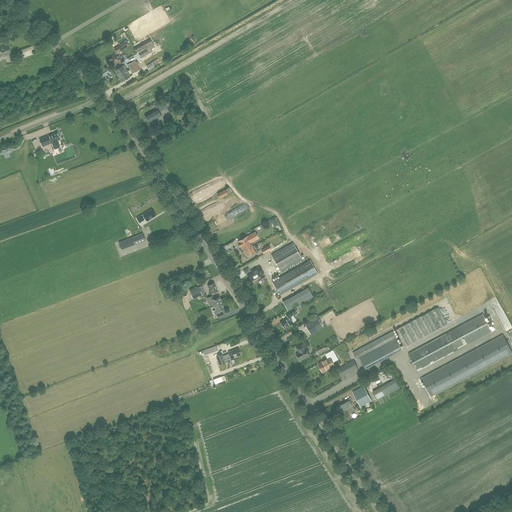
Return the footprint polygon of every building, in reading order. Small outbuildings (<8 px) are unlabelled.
[(124,48),(127,46),(125,42),(123,39),(120,41),(121,44),(114,49),(116,53),(124,48)] [(150,39),(134,48),(136,52),(147,46),(147,47),(153,44),(150,39)] [(10,53),(7,45),(3,47),(0,47),(0,54),(0,55),(1,56),(3,55),(3,56),(10,53)] [(138,53),(141,58),(148,54),(145,49),(138,53)] [(117,59),(114,55),(105,60),(110,67),(120,61),(119,58),(117,59)] [(149,70),(158,64),(158,63),(160,62),(159,59),(156,60),(146,66),(149,70)] [(130,69),(137,65),(134,61),(127,65),(130,69)] [(127,71),(124,65),(122,66),(115,70),(118,76),(125,72),(127,71)] [(132,74),(140,70),(137,65),(130,69),(132,74)] [(128,73),(127,71),(125,72),(118,76),(122,82),(130,77),(128,73)] [(149,123),(161,116),(159,111),(168,106),(165,101),(155,106),(156,109),(145,115),(149,123)] [(49,137),(40,141),(42,147),(52,143),(54,146),(59,144),(58,141),(60,139),(57,131),(52,134),(48,135),(49,137)] [(220,199),(228,194),(227,194),(230,192),(228,188),(225,190),(217,194),(220,199)] [(147,221),(155,216),(151,209),(137,218),(139,222),(145,219),(147,221)] [(252,247),(250,243),(258,238),(255,232),(238,241),(239,242),(238,243),(240,246),(241,246),(244,251),(252,247)] [(121,250),(123,249),(146,241),(143,233),(118,243),(121,250)] [(281,271),(302,259),(293,243),(271,255),(281,271)] [(263,254),(271,250),(268,245),(261,250),(263,254)] [(247,257),(255,252),(252,247),(244,251),(247,257)] [(279,295),(317,273),(310,260),(272,282),(279,295)] [(251,281),(264,274),(259,266),(247,273),(251,281)] [(211,293),(217,291),(214,283),(208,285),(211,293)] [(192,299),(202,295),(200,290),(203,289),(201,286),(189,291),(192,299)] [(287,311),(313,296),(308,287),(282,302),(287,311)] [(222,304),(219,297),(212,299),(211,297),(207,298),(209,305),(213,304),(214,306),(217,304),(217,305),(220,304),(221,304),(221,305),(222,304)] [(220,304),(217,305),(217,304),(214,306),(215,310),(213,311),(215,316),(217,315),(218,318),(224,316),(222,312),(220,313),(219,311),(224,309),(222,304),(221,305),(221,304),(220,304)] [(405,346),(434,331),(447,324),(438,307),(425,314),(396,330),(405,346)] [(287,327),(293,323),(290,318),(297,313),(294,308),(286,313),(289,316),(283,319),(284,320),(280,322),(281,323),(280,324),(282,328),(283,327),(284,328),(287,326),(287,327)] [(418,371),(492,332),(482,314),(408,353),(418,371)] [(323,327),(320,322),(322,320),(319,315),(304,324),(310,334),(323,327)] [(402,349),(397,339),(393,331),(353,352),(357,360),(360,359),(365,369),(402,349)] [(511,352),(503,335),(421,378),(431,397),(511,353),(511,352)] [(306,349),(303,344),(296,348),(299,352),(296,354),(298,356),(297,357),(298,359),(299,359),(300,360),(309,355),(306,349)] [(204,355),(217,351),(216,346),(203,350),(204,355)] [(319,356),(326,352),(324,347),(316,351),(319,356)] [(231,359),(240,355),(238,348),(228,352),(229,354),(223,356),(222,354),(216,356),(219,365),(227,362),(228,364),(231,363),(230,360),(227,361),(227,360),(231,359)] [(322,372),(334,366),(331,360),(336,358),(334,355),(335,354),(333,350),(325,354),(328,359),(318,364),(322,372)] [(343,376),(358,368),(354,361),(339,368),(343,376)] [(377,400),(400,387),(396,381),(373,394),(377,400)] [(368,402),(369,403),(372,401),(364,387),(358,389),(362,397),(357,400),(361,407),(364,405),(363,404),(368,402)] [(349,399),(336,406),(339,413),(347,409),(349,414),(355,411),(349,399)]
